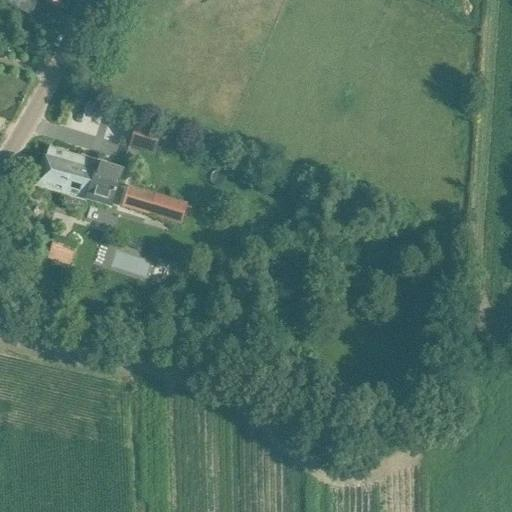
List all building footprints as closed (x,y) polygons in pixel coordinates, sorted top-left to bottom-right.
[(0,0),(0,1),(29,17),(38,0),(0,0)] [(41,0),(65,11),(70,0),(41,0)] [(135,126),(129,147),(153,155),(159,134),(135,126)] [(110,209),(122,171),(49,148),(36,187),(110,209)] [(156,194),(149,217),(181,226),(188,203),(156,194)]
